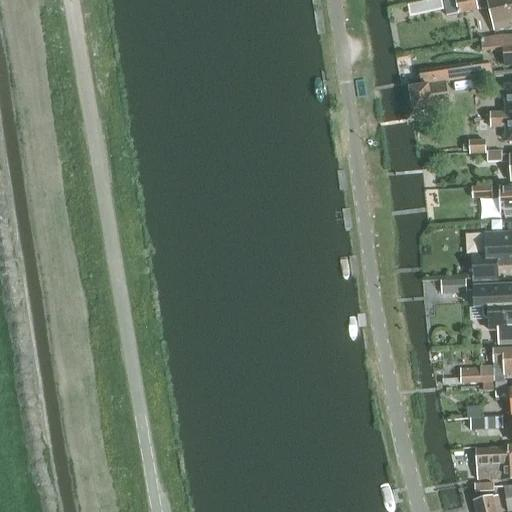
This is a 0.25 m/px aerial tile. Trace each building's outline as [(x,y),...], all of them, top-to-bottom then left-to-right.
[(511,0),(449,0),(444,1),(444,0),(440,0),(407,7),(409,17),(446,9),(448,17),(459,15),(459,16),(479,12),(479,11),(489,9),(495,31),(511,27),(511,0)] [(482,53),(503,51),(505,67),(511,66),(511,36),(481,39),(482,53)] [(482,67),(482,65),(444,70),(445,82),(491,76),(489,66),(482,67)] [(414,114),(450,108),(446,83),(446,84),(421,87),(410,89),(414,114)] [(511,86),(505,87),(505,113),(490,114),(491,128),(506,128),(506,142),(511,141),(511,86)] [(470,154),(486,154),(485,142),(469,142),(470,154)] [(511,152),(508,153),(508,156),(502,157),(502,153),(487,153),(488,164),(502,163),(502,165),(510,164),(511,183),(511,182),(511,152)] [(500,214),(511,213),(511,186),(499,187),(500,214)] [(473,198),(492,197),(492,188),(473,188),(473,198)] [(492,222),(492,231),(501,230),(501,222),(492,222)] [(498,266),(511,265),(511,235),(486,236),(487,255),(472,256),(473,282),(498,280),(498,266)] [(441,282),(442,293),(466,292),(466,281),(441,282)] [(490,319),(490,332),(498,331),(498,345),(511,344),(511,285),(474,287),(475,309),(484,308),(484,316),(487,320),(490,319)] [(511,349),(493,350),(494,365),(494,374),(481,374),(481,369),(461,370),(461,385),(483,384),(483,383),(496,383),(504,382),(505,382),(505,379),(511,378),(511,349)] [(506,398),(506,401),(511,400),(511,417),(511,416),(511,389),(508,390),(507,383),(505,383),(505,382),(504,382),(496,383),(483,383),(483,384),(483,393),(496,392),(496,399),(506,398)] [(473,419),(459,420),(460,431),(474,431),(473,419)] [(483,431),(503,430),(503,419),(482,420),(483,431)] [(511,447),(508,447),(508,449),(476,451),(478,481),(511,479),(511,447)] [(494,486),(475,486),(475,494),(494,494),(494,486)] [(474,501),(476,511),(501,511),(501,508),(503,508),(500,496),(498,497),(497,496),(494,497),(493,496),(474,501)]
